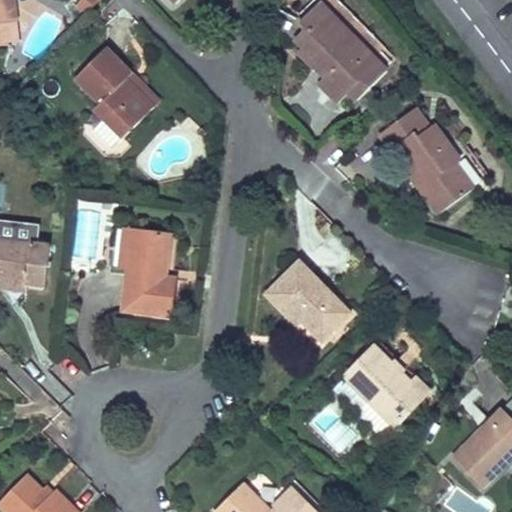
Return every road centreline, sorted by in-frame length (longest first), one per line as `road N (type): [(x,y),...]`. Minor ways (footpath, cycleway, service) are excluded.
road 1 (residential): [(244,109),(218,355),(211,377),(172,405)]
road 2 (residential): [(476,300),(421,271),(366,226),(244,109)]
road 3 (residential): [(172,405),(145,380),(127,377),(93,392),(83,408),(84,444),(94,460),(128,474)]
road 4 (residential): [(244,109),(130,0)]
